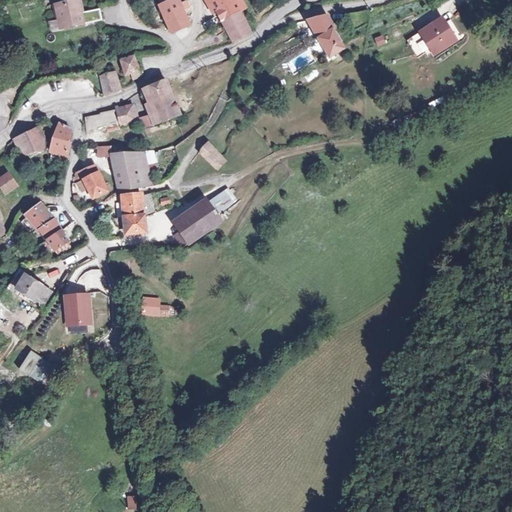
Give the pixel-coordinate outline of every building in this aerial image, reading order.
[(78,0),(52,7),(58,30),(102,18),(100,10),(83,14),(79,0),(78,0)] [(183,13),(177,0),(171,0),(157,7),(164,22),(183,13)] [(246,6),(241,0),(199,0),(213,23),(218,20),(233,44),(253,32),(239,10),(246,6)] [(346,51),(325,14),(307,24),(328,61),(346,51)] [(460,40),(442,16),(417,34),(435,58),(460,40)] [(381,37),(374,40),(377,47),(384,44),(381,37)] [(132,58),(118,63),(124,81),(139,76),(132,58)] [(112,70),(95,78),(102,94),(119,87),(112,70)] [(177,120),(166,82),(128,93),(132,105),(79,120),(84,136),(151,117),(154,127),(177,120)] [(39,128),(11,141),(21,160),(31,156),(35,165),(43,163),(38,152),(47,153),(68,160),(71,130),(57,122),(50,139),(39,128)] [(229,160),(206,142),(198,153),(220,171),(229,160)] [(112,146),(98,147),(97,159),(112,159),(116,189),(151,185),(149,165),(157,163),(154,151),(145,154),(112,155),(112,146)] [(108,194),(95,166),(74,174),(73,184),(75,185),(80,194),(85,192),(90,203),(108,194)] [(16,187),(5,172),(0,176),(0,190),(4,196),(16,187)] [(239,200),(229,187),(207,203),(202,197),(167,223),(188,250),(227,221),(221,213),(239,200)] [(169,197),(160,199),(161,206),(171,204),(169,197)] [(144,199),(121,201),(125,243),(150,240),(144,199)] [(26,217),(39,230),(55,219),(43,204),(26,217)] [(0,238),(12,232),(0,208),(0,238)] [(67,213),(59,219),(65,228),(73,221),(67,213)] [(63,232),(55,219),(39,230),(48,241),(63,232)] [(72,242),(63,232),(48,241),(57,254),(72,242)] [(52,293),(25,274),(14,291),(41,309),(52,293)] [(65,329),(93,326),(90,295),(63,297),(65,329)] [(155,299),(137,298),(136,317),(176,320),(177,306),(155,304),(155,299)] [(55,366),(38,356),(27,375),(44,385),(55,366)] [(115,367),(112,361),(105,364),(108,371),(115,367)] [(137,493),(125,493),(124,510),(137,510),(137,493)]
